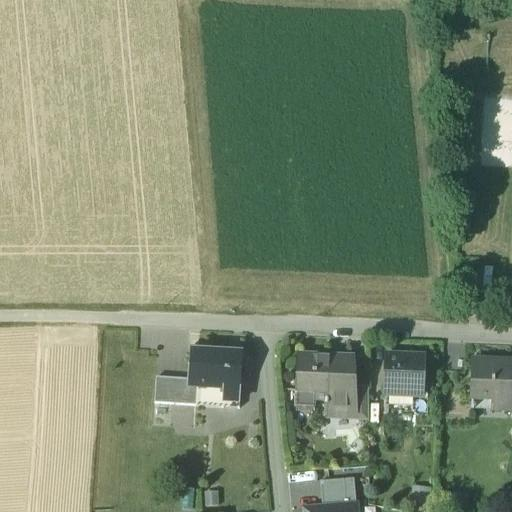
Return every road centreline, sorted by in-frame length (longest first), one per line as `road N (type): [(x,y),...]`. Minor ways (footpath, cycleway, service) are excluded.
road 1 (residential): [(267,324),(511,335)]
road 2 (residential): [(283,511),(267,324)]
road 3 (residential): [(124,320),(267,324)]
road 4 (track): [(0,318),(124,320)]
